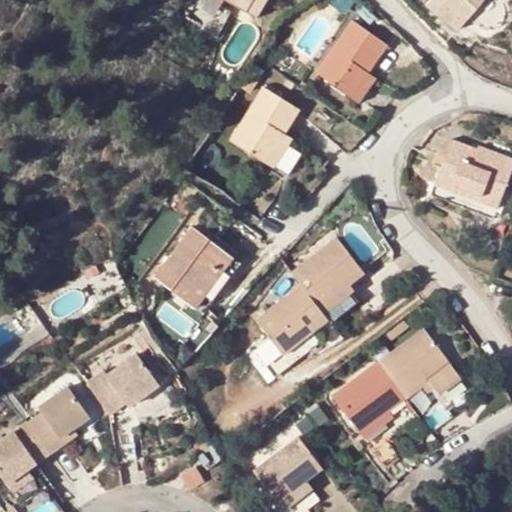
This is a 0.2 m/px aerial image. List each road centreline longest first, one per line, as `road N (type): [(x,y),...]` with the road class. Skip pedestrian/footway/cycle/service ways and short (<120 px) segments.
road 1 (residential): [(380,161),(397,222),(470,298),(511,362)]
road 2 (residential): [(380,161),(341,176),(278,249)]
road 3 (residential): [(466,93),(387,0)]
